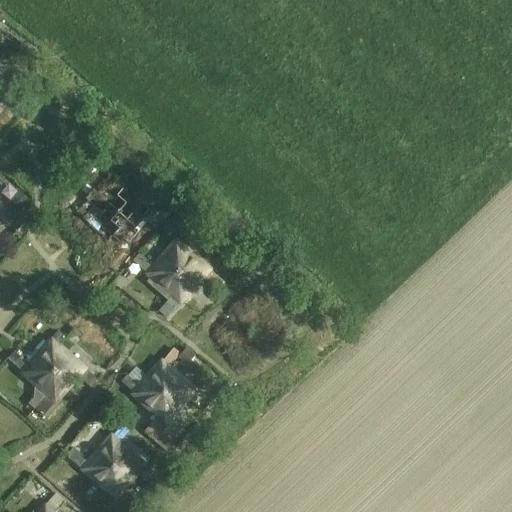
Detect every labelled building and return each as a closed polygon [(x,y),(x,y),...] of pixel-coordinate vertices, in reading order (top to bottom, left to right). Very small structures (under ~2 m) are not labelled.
[(62,0),(31,0),(47,14),(42,20),(51,28),(57,21),(55,19),(67,4),(62,0)] [(302,0),(309,6),(311,3),(325,16),(339,0),(302,0)] [(339,0),(325,16),(340,29),(338,31),(344,37),(352,28),(346,22),(365,0),(339,0)] [(371,43),(363,53),(369,58),(371,56),(386,68),(412,38),(397,25),(377,49),(371,43)] [(412,38),(386,68),(400,81),(398,84),(405,89),(413,80),(407,75),(427,51),(412,38)] [(431,96),(423,105),(430,111),(432,108),(446,121),(473,91),(458,78),(437,101),(431,96)] [(473,91),(446,121),(461,134),(459,136),(465,142),(473,133),(467,128),(488,104),(473,91)] [(142,242),(177,202),(135,166),(100,207),(142,242)] [(0,217),(11,227),(16,220),(0,206),(0,217)] [(175,241),(153,266),(161,273),(168,265),(177,272),(184,263),(176,256),(183,248),(175,241)] [(222,282),(208,270),(183,248),(176,256),(184,263),(177,272),(185,280),(193,271),(201,278),(202,277),(216,290),(222,282)] [(145,274),(150,279),(147,283),(167,301),(178,289),(169,281),(177,272),(168,265),(161,273),(153,266),(139,254),(133,261),(147,273),(145,274)] [(166,318),(179,304),(201,278),(193,271),(185,280),(177,272),(169,281),(178,289),(167,301),(158,311),(166,318)] [(98,382),(84,369),(60,348),(68,339),(72,343),(81,334),(75,328),(66,338),(51,355),(60,363),(52,371),(61,379),(69,370),(77,377),(77,378),(92,389),(98,382)] [(58,331),(29,364),(28,365),(36,372),(44,364),(52,371),(60,363),(51,355),(66,338),(58,331)] [(161,361),(139,386),(138,387),(146,394),(154,385),(162,393),(170,384),(161,376),(169,368),(169,369),(177,359),(181,354),(175,349),(163,363),(161,361)] [(6,360),(34,385),(34,398),(28,405),(34,410),(53,388),(45,380),(52,371),(44,364),(36,372),(28,365),(29,364),(14,351),(6,360)] [(194,391),(169,369),(169,368),(161,376),(170,384),(162,393),(171,400),(179,392),(187,399),(194,391)] [(43,416),(77,378),(77,377),(69,370),(61,379),(52,371),(45,380),(53,388),(34,410),(36,409),(43,416)] [(131,395),(156,417),(163,409),(155,401),(162,393),(154,385),(146,394),(138,387),(139,386),(127,375),(121,382),(133,393),(131,395)] [(150,440),(164,424),(187,399),(179,392),(171,400),(162,393),(155,401),(163,409),(156,417),(142,433),(150,440)] [(124,421),(88,461),(88,462),(96,469),(104,460),(112,468),(120,459),(111,451),(118,443),(132,428),(124,421)] [(144,466),(118,443),(111,451),(120,459),(112,468),(121,476),(129,467),(137,474),(144,466)] [(81,470),(106,492),(113,484),(105,476),(112,468),(104,460),(96,469),(88,462),(88,461),(74,449),(67,457),(81,470)] [(108,507),(137,474),(129,467),(121,476),(112,468),(105,476),(113,484),(106,492),(99,499),(108,507)] [(38,511),(54,511),(64,501),(57,495),(46,507),(44,506),(38,511)] [(56,511),(65,502),(64,501),(54,511),(56,511)]
